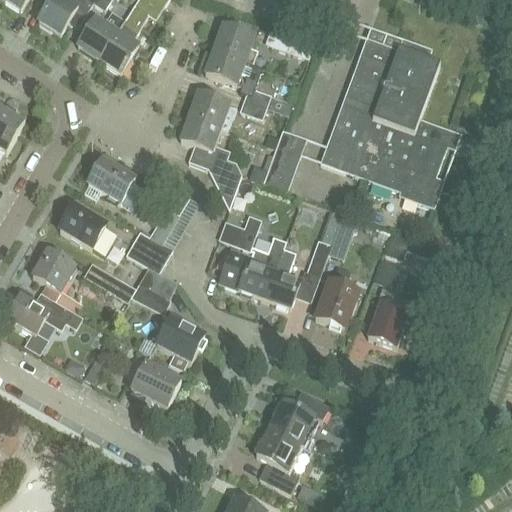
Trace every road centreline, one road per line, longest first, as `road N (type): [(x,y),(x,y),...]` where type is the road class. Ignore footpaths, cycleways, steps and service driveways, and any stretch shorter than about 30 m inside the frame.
road 1 (residential): [(187,473),(0,369)]
road 2 (residential): [(442,407),(511,222)]
road 3 (residential): [(442,407),(257,341)]
road 4 (residential): [(0,243),(78,108)]
road 5 (residential): [(187,473),(257,341)]
road 6 (residential): [(194,19),(130,138)]
road 7 (residential): [(257,341),(211,317),(200,298),(191,279),(204,243)]
